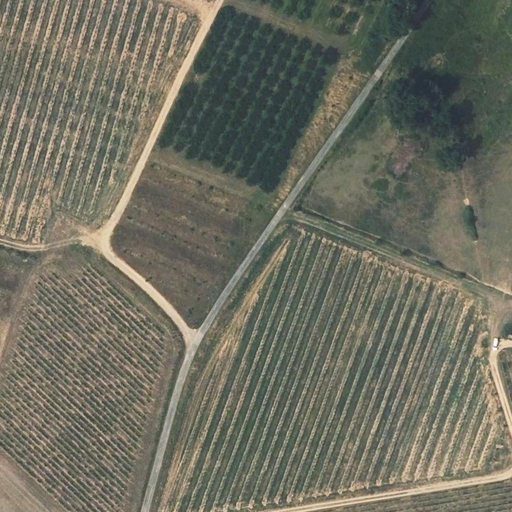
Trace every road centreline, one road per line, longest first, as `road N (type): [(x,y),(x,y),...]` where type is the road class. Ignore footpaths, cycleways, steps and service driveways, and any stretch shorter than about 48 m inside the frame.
road 1 (unclassified): [(146,511),(197,334),(425,0)]
road 2 (track): [(197,334),(98,242),(213,0)]
road 3 (track): [(511,474),(280,511)]
